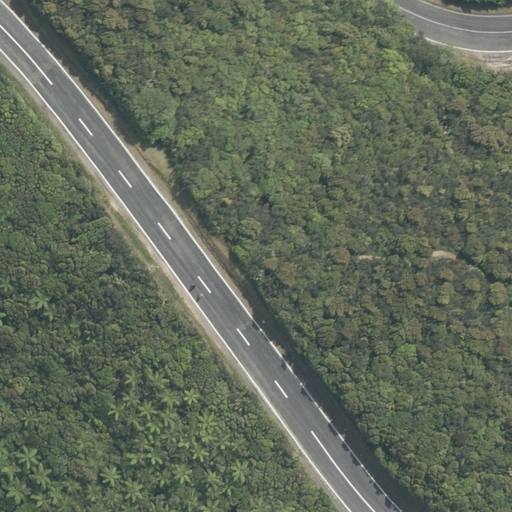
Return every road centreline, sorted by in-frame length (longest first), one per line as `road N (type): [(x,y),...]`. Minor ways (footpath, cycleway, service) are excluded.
road 1 (residential): [(0,25),(374,511)]
road 2 (residential): [(511,31),(442,25),(387,0)]
